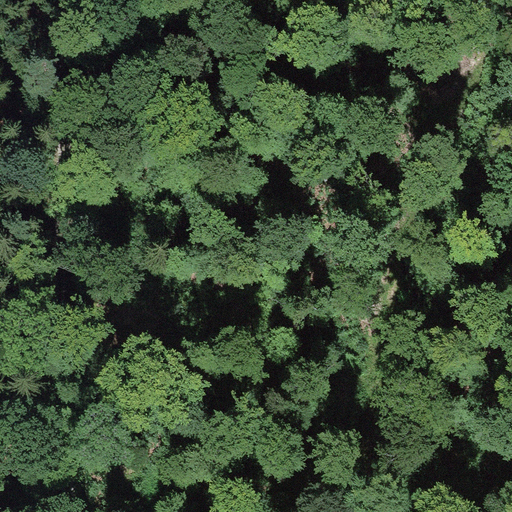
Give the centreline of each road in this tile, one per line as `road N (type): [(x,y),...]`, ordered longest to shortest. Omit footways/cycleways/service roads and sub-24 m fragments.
road 1 (track): [(360,511),(394,287),(426,169),(511,7)]
road 2 (track): [(64,0),(53,313),(65,511)]
